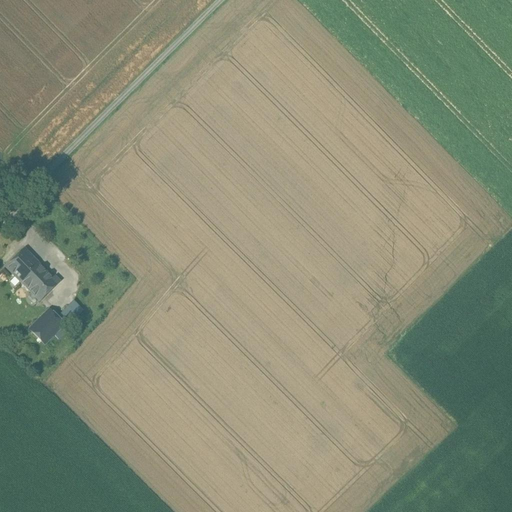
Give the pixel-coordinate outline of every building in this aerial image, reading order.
[(24,249),(6,267),(20,282),(38,263),(24,249)] [(53,278),(38,263),(20,282),(40,302),(61,282),(55,276),(53,278)] [(73,301),(57,317),(65,325),(67,327),(83,310),(73,301)] [(49,309),(29,330),(45,346),(55,336),(65,325),(57,317),(49,309)] [(65,325),(55,336),(58,340),(69,329),(67,327),(65,325)]
